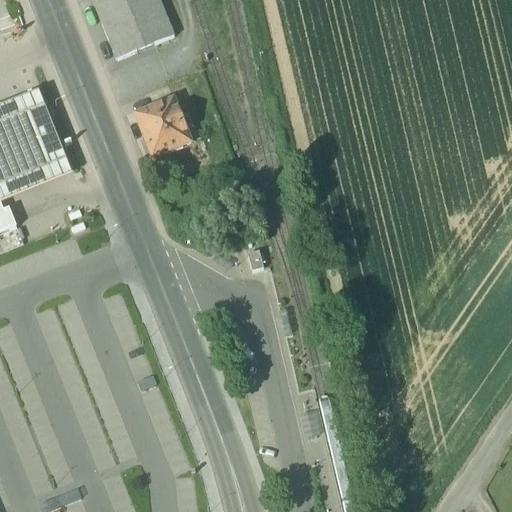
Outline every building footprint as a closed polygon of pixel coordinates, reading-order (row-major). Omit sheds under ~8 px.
[(90,0),(116,62),(174,38),(158,0),(90,0)] [(167,87),(145,96),(150,107),(171,98),(167,87)] [(0,111),(0,206),(1,208),(74,180),(40,95),(0,111)] [(174,103),(136,118),(153,162),(191,146),(174,103)] [(1,208),(0,206),(0,238),(16,232),(9,213),(3,216),(1,208)] [(259,256),(248,259),(252,276),(263,273),(259,256)]
